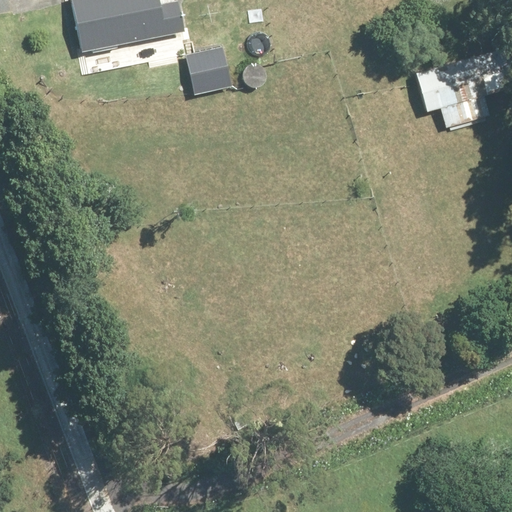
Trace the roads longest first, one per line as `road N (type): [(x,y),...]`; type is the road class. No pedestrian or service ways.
road 1 (unknown): [(134,511),(511,357)]
road 2 (unknown): [(0,284),(85,511)]
